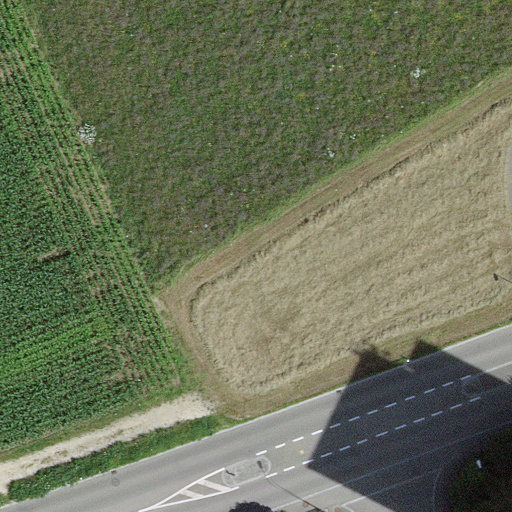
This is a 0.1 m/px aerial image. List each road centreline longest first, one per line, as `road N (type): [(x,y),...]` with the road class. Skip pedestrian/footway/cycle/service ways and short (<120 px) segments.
road 1 (track): [(511,262),(203,402),(0,473)]
road 2 (secondary): [(111,511),(363,428)]
road 3 (secondary): [(363,428),(511,374)]
